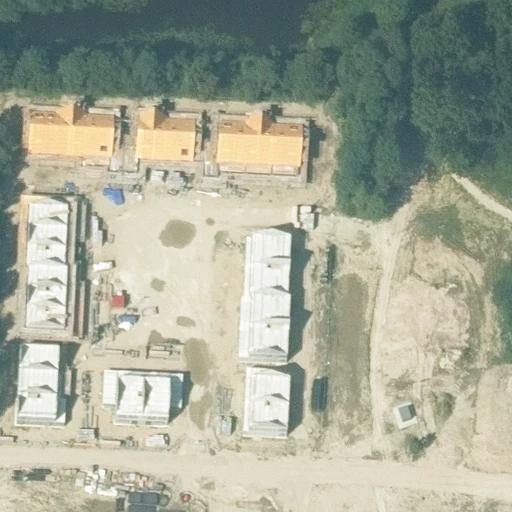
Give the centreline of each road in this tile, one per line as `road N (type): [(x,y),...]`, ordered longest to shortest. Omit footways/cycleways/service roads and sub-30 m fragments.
road 1 (residential): [(0,454),(511,484)]
road 2 (track): [(490,481),(439,281),(388,246)]
